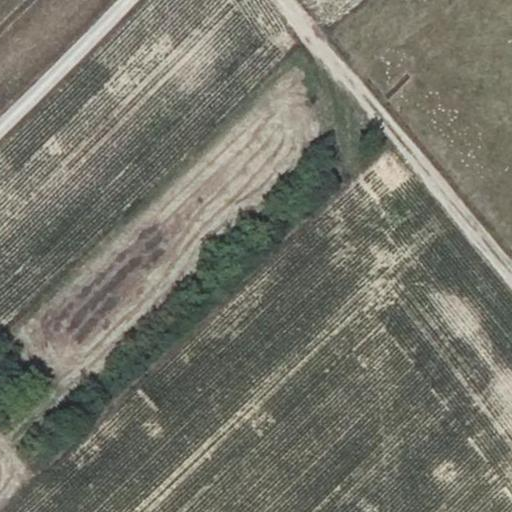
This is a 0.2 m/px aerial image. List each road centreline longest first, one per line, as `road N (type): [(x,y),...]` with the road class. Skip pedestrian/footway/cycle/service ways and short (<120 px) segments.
road 1 (track): [(294,0),(511,267)]
road 2 (unclassified): [(0,98),(93,0)]
